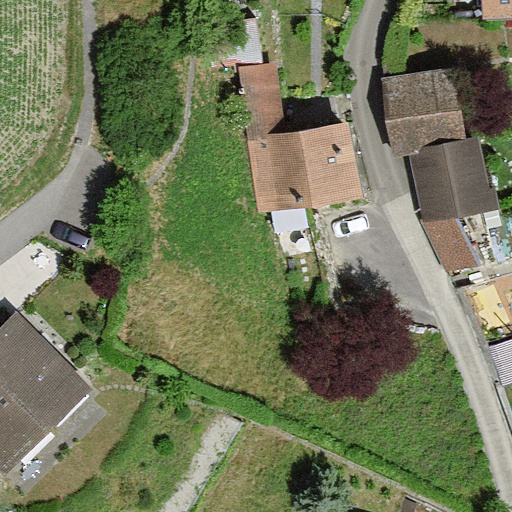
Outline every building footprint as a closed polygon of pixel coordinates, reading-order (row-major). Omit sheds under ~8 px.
[(511,0),(483,0),(484,11),(511,9),(511,0)] [(232,65),(249,210),(312,203),(353,199),(343,114),(292,120),(285,59),(232,65)] [(410,151),(467,140),(455,68),(382,75),(392,155),(410,151)] [(467,140),(410,151),(423,219),(460,212),(492,206),(478,138),(467,140)] [(460,212),(423,219),(446,268),(480,259),(460,212)] [(0,444),(74,370),(0,297),(0,444)] [(511,338),(489,346),(503,385),(511,382),(511,338)]
